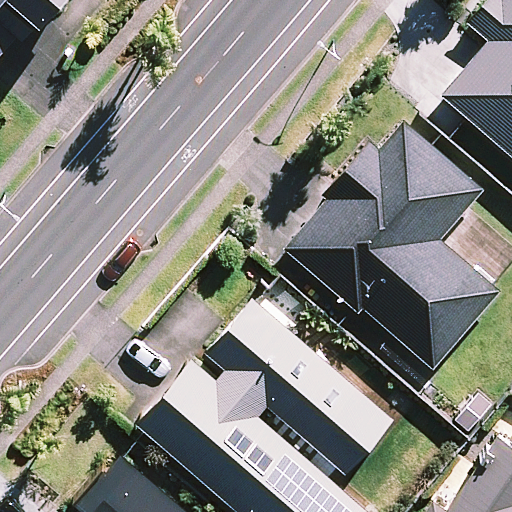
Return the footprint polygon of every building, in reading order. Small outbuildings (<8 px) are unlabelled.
[(0,0),(0,53),(16,34),(23,40),(56,0),(0,0)] [(488,35),(442,87),(511,149),(511,0),(477,0),(464,14),(488,35)] [(281,240),(356,307),(360,301),(430,361),(498,285),(439,233),(484,183),(400,113),(377,142),(367,133),(318,188),(323,193),(281,240)] [(190,352),(134,418),(241,511),(361,511),(368,505),(256,408),(264,399),(344,467),(393,412),(249,289),(202,344),(224,363),(215,374),(190,352)] [(511,511),(511,438),(493,426),(444,502),(429,493),(415,511),(511,511)] [(191,511),(117,445),(70,495),(84,506),(79,511),(191,511)]
